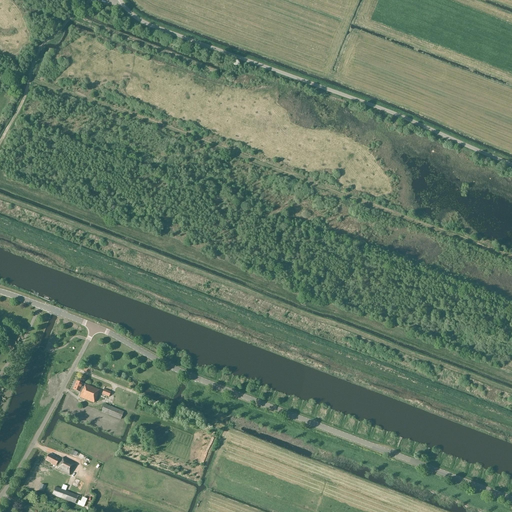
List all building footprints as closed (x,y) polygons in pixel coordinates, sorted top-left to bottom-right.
[(99,390),(85,384),(85,385),(82,384),(76,381),(73,390),(78,392),(79,391),(81,393),(79,397),(93,403),(95,399),(96,399),(99,392),(99,390)] [(123,412),(104,404),(101,412),(120,420),(123,412)] [(70,454),(73,456),(84,461),(82,465),(88,468),(91,459),(72,450),(70,454)] [(59,460),(48,455),(45,460),(51,463),(51,464),(55,467),(56,466),(58,467),(57,469),(69,476),(75,464),(62,458),(60,463),(58,462),(59,460)] [(97,473),(101,466),(96,463),(92,471),(97,473)] [(87,499),(78,496),(55,487),(52,495),(84,507),(87,499)]
